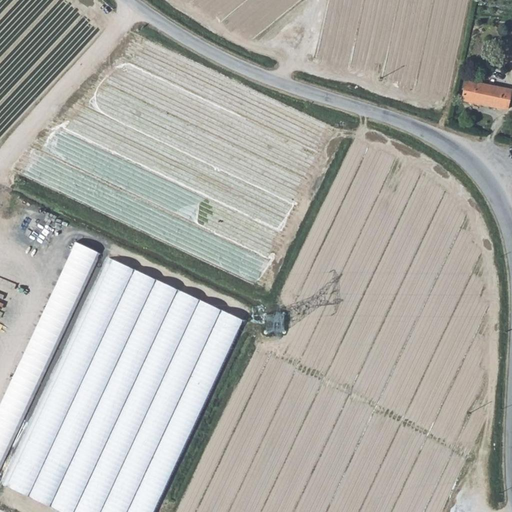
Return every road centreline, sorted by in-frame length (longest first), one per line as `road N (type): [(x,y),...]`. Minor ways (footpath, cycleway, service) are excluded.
road 1 (unclassified): [(511,256),(479,178),(433,141),(235,69),(129,0)]
road 2 (track): [(0,164),(136,5)]
